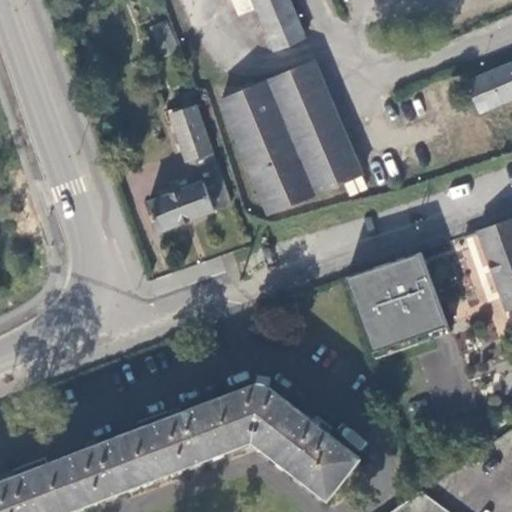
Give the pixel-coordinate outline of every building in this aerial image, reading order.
[(229,0),(230,1),(232,0),(254,0),(277,54),(308,40),(290,0),(229,0)] [(142,35),(152,61),(177,50),(166,24),(142,35)] [(346,183),(364,176),(316,62),(222,101),(269,214),(346,183)] [(511,97),(511,64),(470,82),(482,110),(511,97)] [(150,206),(161,233),(232,205),(199,108),(202,107),(196,91),(181,96),(187,111),(172,116),(197,186),(150,206)] [(371,195),(364,176),(346,183),(353,200),(371,195)] [(511,220),(479,232),(498,283),(511,278),(511,220)] [(456,327),(428,253),(351,283),(379,357),(456,327)] [(511,278),(498,283),(508,312),(511,310),(511,278)] [(0,511),(66,511),(257,440),(330,498),(360,460),(269,387),(255,386),(0,483),(0,511)] [(395,511),(448,511),(423,493),(395,511)]
